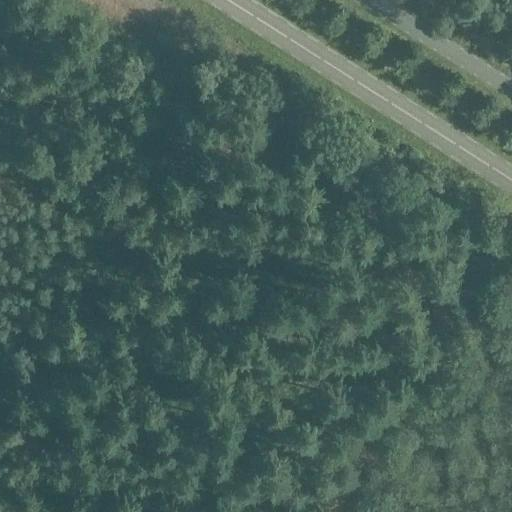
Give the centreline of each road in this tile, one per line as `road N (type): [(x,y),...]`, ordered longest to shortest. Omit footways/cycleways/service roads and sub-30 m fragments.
road 1 (primary): [(511,181),(226,0)]
road 2 (unclassified): [(511,90),(368,0)]
